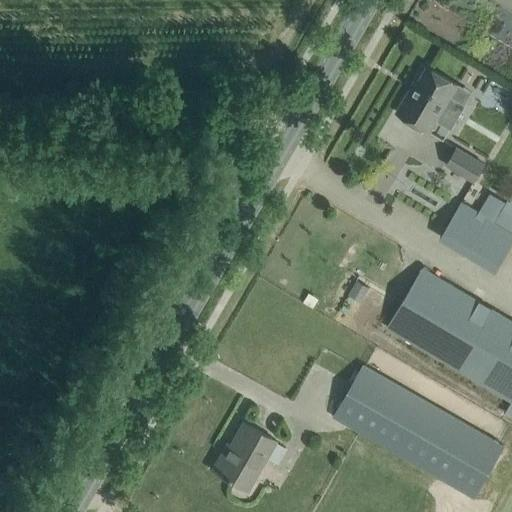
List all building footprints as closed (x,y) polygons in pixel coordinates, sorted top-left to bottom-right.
[(466,105),(465,104),(451,96),(458,85),(428,67),(418,83),(421,85),(416,93),(411,89),(397,112),(431,132),(437,121),(451,129),(466,105)] [(118,112),(118,132),(138,132),(138,114),(137,114),(137,115),(124,115),(124,112),(118,112)] [(447,164),(474,181),(484,163),(457,147),(447,164)] [(441,236),(496,269),(511,241),(511,231),(461,202),(441,236)] [(511,321),(444,280),(427,270),(428,268),(424,266),(423,268),(422,267),(387,326),(404,336),(511,401),(505,411),(511,415),(511,321)] [(335,417),(473,498),(503,446),(365,365),(335,417)] [(212,470),(248,490),(277,440),(244,421),(224,455),(221,454),(212,470)]
